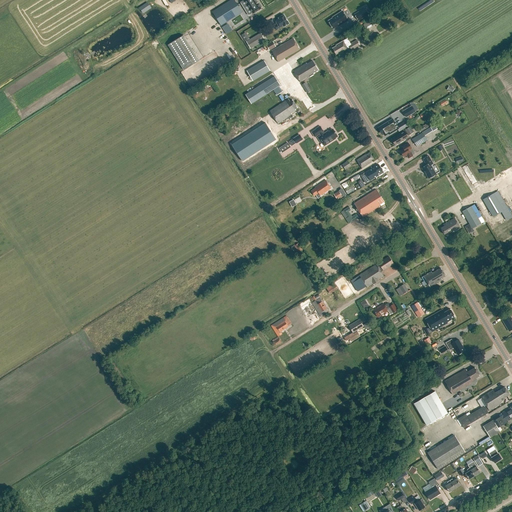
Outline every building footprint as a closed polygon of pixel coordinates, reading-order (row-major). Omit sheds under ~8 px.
[(242,12),(241,11),(239,8),(234,0),(229,0),(212,11),(221,25),(242,12)] [(261,9),(261,8),(262,7),(259,2),(258,3),(255,0),(244,0),(241,2),(243,7),(247,5),(253,13),(253,14),(253,13),(261,9)] [(432,0),(429,0),(418,8),(420,11),(433,2),(432,0)] [(143,13),(152,8),(149,2),(140,7),(143,13)] [(364,8),(354,14),(358,20),(368,14),(364,8)] [(333,18),(328,21),(333,28),(339,24),(340,25),(348,20),(342,11),(332,17),(333,18)] [(286,18),(283,14),(278,17),(278,18),(275,20),(277,23),(274,25),(276,29),(283,26),(289,23),(287,19),(286,18)] [(241,15),(232,19),(234,24),(243,20),(241,15)] [(256,24),(258,27),(267,22),(265,18),(256,24)] [(366,29),(374,24),(371,20),(363,24),(366,29)] [(250,48),(264,39),(260,32),(246,41),(250,48)] [(278,62),(299,49),(296,44),(296,43),(295,41),(293,38),(271,51),(278,62)] [(360,45),(356,40),(350,43),(348,40),(344,43),(343,41),(337,44),(338,45),(332,48),(336,54),(341,51),(341,52),(345,49),(347,48),(349,51),(360,45)] [(269,50),(276,46),(273,41),(266,45),(269,50)] [(199,60),(196,56),(181,66),(184,70),(199,60)] [(252,80),(270,70),(264,60),(246,70),(252,80)] [(318,70),(312,60),(304,65),(304,64),(293,71),(300,82),(313,74),(312,73),(318,70)] [(279,85),(274,76),(245,95),(251,103),(273,89),(279,85)] [(290,101),(288,98),(269,111),(278,123),(286,118),(287,119),(289,117),(290,119),(293,117),(291,113),(293,112),(294,112),(295,111),(295,110),(295,109),(297,107),(292,99),(290,101)] [(415,111),(412,106),(403,111),(406,116),(415,111)] [(383,125),(378,128),(381,133),(383,132),(385,135),(388,133),(389,133),(398,128),(395,124),(392,119),(383,124),(383,125)] [(433,131),(437,128),(435,124),(422,132),(411,139),(416,146),(427,139),(424,135),(432,130),(433,131)] [(325,145),(336,139),(335,138),(338,136),(333,129),(329,132),(328,131),(326,133),(326,132),(323,134),(322,132),(323,131),(320,126),(316,129),(311,132),(315,137),(320,134),(321,136),(317,138),(321,143),(323,142),(325,145)] [(408,135),(413,132),(409,126),(404,129),(408,135)] [(395,145),(408,137),(404,131),(391,139),(393,141),(395,145)] [(294,139),(289,142),(291,146),(296,143),(297,143),(303,139),(299,135),(293,138),(294,139)] [(306,142),(309,148),(315,144),(312,139),(312,140),(309,136),(305,138),(307,142),(306,142)] [(288,143),(279,148),(282,153),(290,147),(288,143)] [(408,143),(402,146),(403,148),(400,151),(403,156),(406,155),(408,158),(412,155),(414,153),(412,149),(408,143)] [(373,158),(369,152),(365,155),(365,154),(356,160),(362,168),(371,162),(370,160),(373,158)] [(436,174),(431,165),(433,164),(428,156),(423,159),(426,165),(421,168),(424,173),(425,172),(428,179),(436,174)] [(345,169),(351,166),(347,160),(342,164),(345,169)] [(382,170),(379,164),(378,164),(361,174),(361,175),(364,180),(365,182),(367,181),(383,172),(382,170)] [(320,195),(331,188),(325,180),(315,187),(311,190),(314,194),(315,194),(318,198),(320,196),(320,195)] [(358,209),(380,195),(376,189),(354,203),(358,209)] [(333,194),(336,199),(342,196),(338,191),(333,194)] [(495,196),(493,193),(483,199),(493,217),(503,210),(508,208),(500,194),(495,196)] [(380,195),(358,209),(363,216),(379,206),(379,205),(384,201),(380,195)] [(472,228),(473,228),(481,223),(484,221),(474,204),(462,211),(469,224),(472,228)] [(352,216),(349,211),(351,210),(349,206),(341,212),(349,223),(358,217),(356,214),(352,216)] [(452,232),(460,228),(455,218),(445,224),(446,225),(441,228),(444,234),(447,233),(448,233),(452,231),(452,232)] [(293,246),(291,247),(292,249),(294,253),(297,251),(298,250),(299,251),(302,249),(298,243),(295,245),(293,246)] [(391,260),(389,257),(383,260),(382,260),(378,263),(376,264),(351,280),(358,291),(366,286),(367,287),(383,276),(380,271),(393,263),(391,260)] [(445,276),(440,268),(432,273),(431,271),(423,276),(428,283),(426,284),(428,286),(429,286),(430,287),(442,279),(441,278),(445,276)] [(350,280),(348,277),(354,272),(352,269),(343,274),(344,275),(342,276),(346,282),(350,280)] [(328,288),(331,293),(339,288),(335,283),(328,288)] [(403,284),(399,287),(403,294),(404,294),(408,291),(403,284)] [(325,310),(327,309),(322,299),(313,303),(320,317),(327,314),(325,310)] [(388,303),(384,305),(383,303),(373,310),(377,317),(388,311),(390,314),(397,310),(393,304),(390,305),(388,303)] [(418,317),(424,313),(417,303),(411,306),(418,317)] [(425,319),(429,327),(432,331),(447,323),(446,322),(451,319),(450,318),(454,316),(450,308),(444,312),(442,309),(425,319)] [(509,331),(511,329),(511,319),(510,316),(511,314),(511,313),(511,311),(503,316),(505,319),(503,320),(509,331)] [(280,332),(288,326),(291,323),(286,315),(270,325),(275,333),(280,331),(280,332)] [(353,332),(363,326),(359,319),(348,326),(353,332)] [(347,343),(355,338),(352,334),(344,339),(347,343)] [(453,342),(451,339),(445,342),(450,350),(453,348),(457,355),(465,350),(458,339),(453,342)] [(480,375),(475,367),(467,371),(465,369),(444,381),(452,394),(472,383),(471,381),(476,378),(476,377),(480,375)] [(509,394),(504,386),(495,392),(493,390),(481,397),(489,410),(501,403),(501,401),(504,399),(503,397),(509,394)] [(427,425),(448,412),(436,391),(415,404),(427,425)] [(493,420),(483,426),(490,437),(500,431),(502,430),(499,426),(508,421),(507,420),(511,417),(511,405),(510,406),(510,407),(502,412),(503,414),(503,415),(499,417),(493,420)] [(464,428),(489,412),(484,406),(468,416),(466,414),(458,419),(464,428)] [(438,469),(465,452),(454,435),(427,452),(438,469)] [(495,463),(501,458),(498,453),(495,448),(488,453),(491,457),(495,463)] [(470,468),(474,476),(480,472),(476,466),(475,464),(469,468),(470,468)] [(469,479),(474,476),(470,468),(464,471),(462,468),(458,470),(462,476),(465,474),(469,479)] [(396,481),(407,474),(404,470),(393,477),(396,481)] [(437,480),(444,476),(441,471),(434,475),(437,480)] [(430,499),(440,493),(435,485),(438,484),(434,478),(428,482),(432,487),(425,492),(430,499)] [(450,480),(455,488),(460,484),(457,478),(453,481),(452,479),(450,480)] [(449,492),(455,488),(450,480),(447,482),(449,484),(445,486),(449,492)] [(377,488),(365,496),(367,498),(375,493),(376,495),(377,495),(378,497),(382,495),(377,488)] [(398,500),(404,497),(401,492),(395,496),(398,500)] [(419,510),(425,507),(423,504),(425,503),(422,498),(420,499),(417,501),(413,496),(408,499),(411,504),(414,502),(419,510)] [(366,501),(361,505),(364,510),(369,506),(366,501)]
